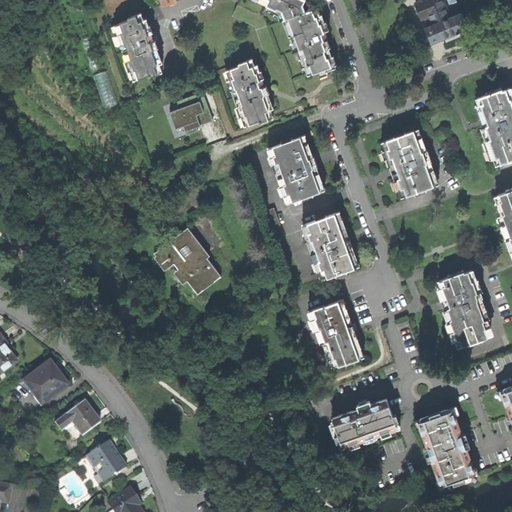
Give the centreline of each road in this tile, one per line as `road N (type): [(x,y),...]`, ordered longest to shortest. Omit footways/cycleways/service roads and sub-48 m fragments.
road 1 (residential): [(0,299),(100,379),(183,511)]
road 2 (residential): [(380,291),(384,265),(331,123),(373,102)]
